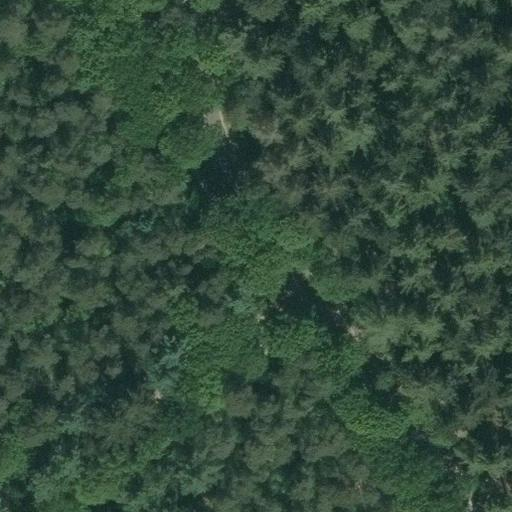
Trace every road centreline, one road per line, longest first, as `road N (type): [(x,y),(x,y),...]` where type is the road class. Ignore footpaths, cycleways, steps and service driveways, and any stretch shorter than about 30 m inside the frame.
road 1 (track): [(279,302),(13,511)]
road 2 (unclassified): [(309,281),(220,139),(197,0)]
road 3 (unclassified): [(464,511),(309,281)]
